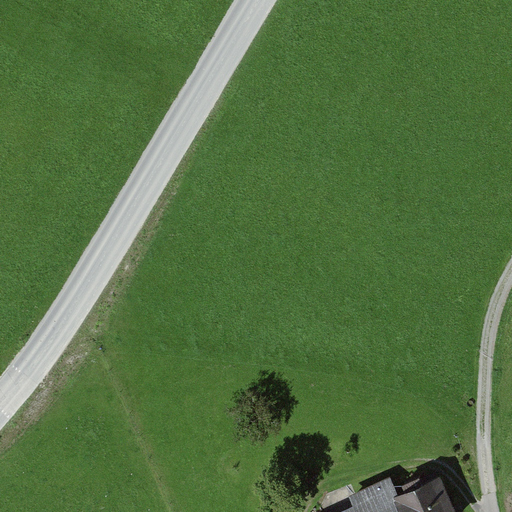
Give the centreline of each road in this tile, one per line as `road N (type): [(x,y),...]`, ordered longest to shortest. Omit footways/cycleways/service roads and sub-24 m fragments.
road 1 (track): [(511,271),(489,359),(496,511)]
road 2 (track): [(213,89),(125,55),(36,0)]
